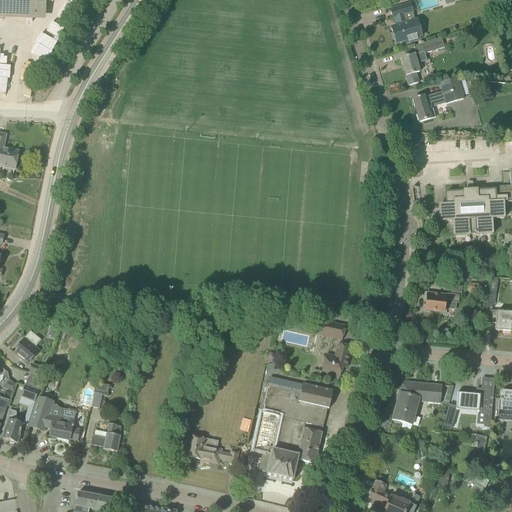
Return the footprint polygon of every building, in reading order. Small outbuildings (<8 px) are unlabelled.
[(411,4),(390,11),(392,19),(394,18),(397,27),(391,29),(396,44),(405,42),(406,44),(420,40),(419,39),(423,38),(417,20),(415,20),(413,14),(414,14),(411,4)] [(41,70),(59,31),(50,27),(47,33),(42,31),(39,39),(35,37),(23,62),(41,70)] [(408,87),(418,84),(415,74),(419,73),(416,62),(426,59),(424,55),(444,49),(441,39),(413,47),(416,55),(400,60),(408,87)] [(0,97),(8,98),(11,56),(0,55),(0,97)] [(419,123),(436,118),(433,108),(445,104),(445,105),(463,100),(457,80),(440,85),(442,93),(424,98),(423,98),(424,97),(412,100),(414,108),(414,107),(419,123),(418,123),(419,123)] [(0,167),(15,170),(18,153),(2,150),(5,137),(0,135),(0,167)] [(511,170),(509,171),(509,174),(510,185),(510,187),(494,188),(494,191),(476,193),(476,191),(463,192),(463,193),(445,194),(446,206),(438,207),(439,223),(452,222),(452,238),(469,237),(469,235),(476,235),(476,236),(492,235),(491,220),(503,219),(502,204),(511,203),(511,170)] [(418,188),(407,189),(408,202),(419,202),(418,188)] [(477,283),(477,276),(463,275),(463,276),(453,275),(450,295),(446,295),(445,297),(426,294),(425,307),(423,307),(423,312),(427,313),(427,312),(441,313),(441,314),(445,315),(446,309),(455,311),(456,305),(458,305),(459,296),(460,296),(462,281),(477,283)] [(489,279),(487,292),(495,293),(497,279),(489,279)] [(485,311),(484,323),(495,324),(494,331),(510,333),(511,317),(511,313),(491,311),(492,306),(494,306),(495,293),(487,292),(486,305),(485,311)] [(60,317),(57,313),(56,312),(49,317),(54,324),(61,318),(60,317)] [(342,341),(345,327),(319,322),(318,329),(330,332),(328,338),(342,341)] [(16,357),(26,365),(29,361),(30,362),(39,351),(24,339),(16,350),(19,353),(16,357)] [(346,369),(347,364),(350,348),(338,345),(335,358),(325,356),(324,360),(321,373),(340,378),(342,368),(346,369)] [(32,365),(29,374),(43,379),(46,370),(32,365)] [(302,385),(269,378),(254,446),(253,451),(271,456),(278,424),(304,430),(305,424),(317,427),(316,433),(321,434),(328,404),(330,404),(332,392),(302,385)] [(13,386),(5,382),(2,388),(10,392),(13,386)] [(440,405),(442,386),(400,382),(397,394),(400,395),(399,401),(397,401),(392,421),(411,426),(417,427),(419,419),(414,417),(418,403),(440,405)] [(109,387),(96,384),(96,385),(91,407),(91,408),(99,410),(102,395),(107,396),(109,387)] [(39,391),(25,386),(21,397),(35,402),(39,391)] [(456,411),(477,412),(477,414),(485,415),(485,413),(488,390),(477,389),(476,396),(457,394),(456,411)] [(511,392),(501,392),(500,411),(499,418),(511,419),(511,392)] [(194,397),(186,397),(185,411),(194,411),(194,397)] [(0,427),(1,425),(2,421),(3,417),(5,413),(9,401),(0,398),(0,427)] [(69,441),(69,440),(77,442),(79,431),(73,430),(76,413),(60,409),(56,406),(52,405),(53,403),(39,398),(37,398),(27,427),(28,427),(39,431),(39,430),(45,427),(51,429),(49,437),(57,439),(57,440),(68,442),(68,441),(69,441)] [(2,432),(5,433),(2,439),(9,442),(10,444),(12,445),(14,444),(16,444),(23,425),(16,423),(16,413),(9,411),(2,432)] [(322,434),(321,434),(316,433),(304,430),(278,424),(271,456),(266,476),(292,482),(297,461),(315,465),(322,434)] [(116,453),(118,443),(121,428),(108,425),(106,434),(105,439),(93,437),(91,446),(104,448),(104,450),(116,453)] [(483,450),(485,437),(473,435),(471,448),(483,450)] [(221,451),(216,450),(217,442),(206,440),(205,440),(192,438),(188,458),(205,461),(205,462),(218,465),(219,460),(229,462),(228,464),(236,466),(238,453),(230,452),(230,456),(220,454),(221,451)] [(437,488),(447,488),(447,472),(437,472),(437,488)] [(385,487),(375,482),(368,498),(373,500),(371,505),(380,509),(378,511),(413,511),(415,508),(400,500),(399,502),(382,494),(385,487)] [(110,511),(111,510),(113,500),(112,500),(112,501),(99,499),(99,498),(77,494),(73,511),(110,511)] [(411,494),(407,501),(416,505),(419,498),(411,494)]
